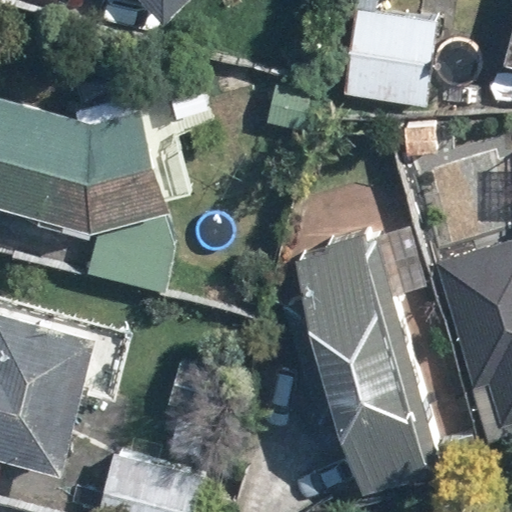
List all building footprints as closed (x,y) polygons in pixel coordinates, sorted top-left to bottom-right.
[(182,0),(146,0),(163,18),(182,0)] [(379,0),(352,0),(344,89),(432,98),(441,8),(380,2),(379,0)] [(0,86),(0,202),(93,228),(81,272),(168,295),(187,225),(145,91),(94,107),(0,86)] [(417,217),(292,250),(304,296),(278,302),(309,422),(343,413),(364,492),(446,471),(399,293),(435,284),(417,217)] [(511,234),(436,256),(489,439),(511,432),(511,234)] [(0,452),(65,469),(83,394),(112,401),(131,325),(0,291),(0,452)] [(204,511),(214,468),(110,445),(95,511),(204,511)]
